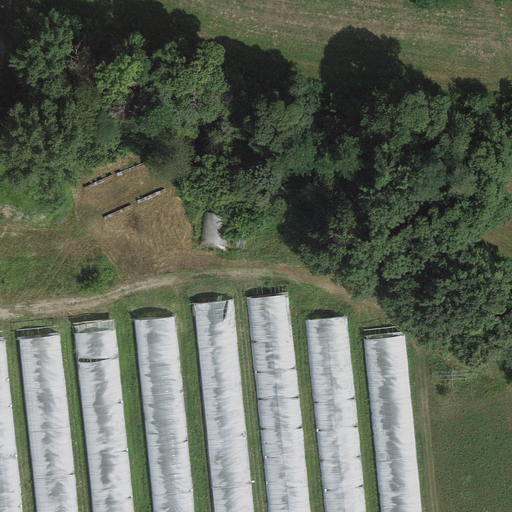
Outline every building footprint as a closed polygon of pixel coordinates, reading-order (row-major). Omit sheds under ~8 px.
[(308,511),(288,297),(246,301),(265,511),(308,511)] [(253,511),(233,304),(192,308),(212,511),(253,511)] [(364,511),(347,319),(303,323),(320,511),(364,511)] [(112,511),(93,327),(55,331),(73,511),(112,511)] [(190,511),(173,329),(131,333),(149,511),(190,511)] [(427,511),(409,336),(361,341),(378,511),(427,511)] [(59,511),(42,342),(4,345),(20,511),(59,511)]
